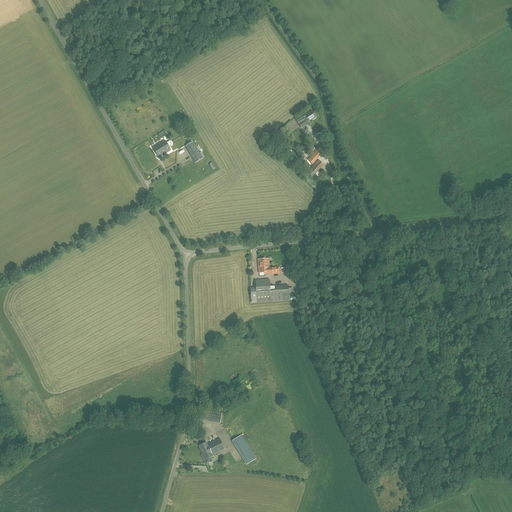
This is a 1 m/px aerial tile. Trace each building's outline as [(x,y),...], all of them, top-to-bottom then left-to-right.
[(316,117),(314,114),(312,110),(304,115),(303,114),(295,119),(297,122),(299,125),(307,120),(308,123),(316,117)] [(187,137),(179,141),(183,147),(188,145),(187,142),(189,141),(187,137)] [(159,157),(171,150),(169,147),(173,145),(173,144),(172,141),(170,141),(166,143),(165,141),(153,148),(159,157)] [(193,143),(186,148),(196,163),(202,159),(193,143)] [(312,177),(324,164),(319,160),(307,172),(312,177)] [(264,274),(269,274),(280,273),(279,267),(269,268),(268,259),(258,260),(259,273),(264,273),(264,274)] [(273,287),(270,287),(270,279),(255,281),(256,288),(251,289),(252,303),(262,302),(271,302),(289,300),(289,298),(293,298),(293,289),(289,289),(289,286),(283,286),(273,287)] [(215,287),(215,295),(239,293),(239,292),(239,287),(229,288),(229,286),(224,286),(224,285),(219,286),(219,287),(215,287)] [(222,414),(202,410),(200,420),(220,424),(222,414)] [(232,441),(242,458),(246,465),(256,459),(242,435),(232,441)] [(212,455),(224,449),(219,438),(207,444),(206,443),(199,446),(204,458),(203,459),(206,464),(212,461),(210,457),(212,456),(212,455)]
